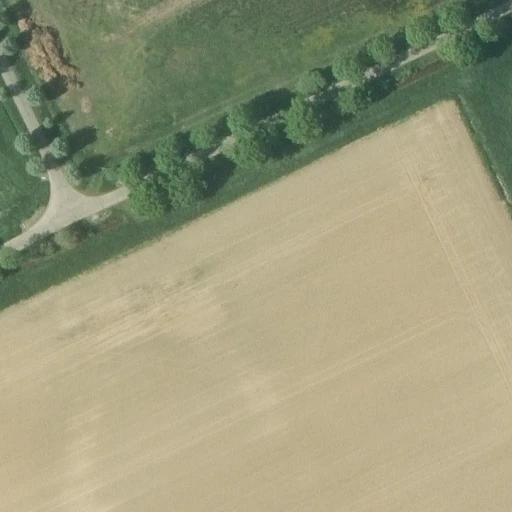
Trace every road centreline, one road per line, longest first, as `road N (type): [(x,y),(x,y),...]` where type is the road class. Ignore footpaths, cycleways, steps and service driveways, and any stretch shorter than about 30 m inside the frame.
road 1 (unclassified): [(81,219),(511,9)]
road 2 (unclassified): [(81,219),(0,57)]
